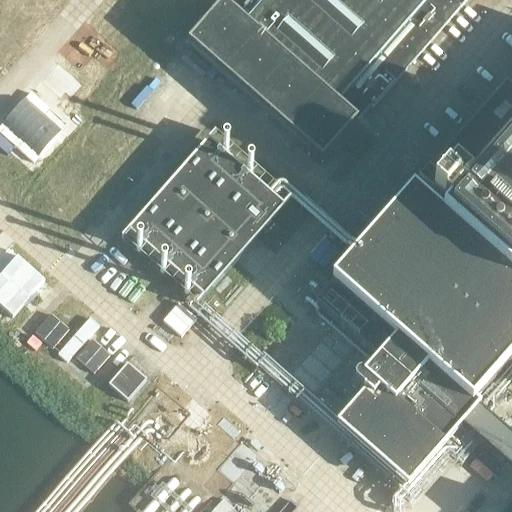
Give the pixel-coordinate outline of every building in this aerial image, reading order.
[(229,0),(223,7),(187,49),(294,142),(319,164),(321,166),(370,109),(373,111),(469,0),(229,0)] [(511,95),(505,90),(314,306),(378,362),(363,379),(362,378),(361,378),(360,378),(359,378),(358,378),(357,378),(356,379),(355,380),(354,381),(354,382),(354,383),(354,384),(354,385),(354,386),(355,387),(363,394),(362,394),(370,401),(346,428),(407,482),(511,362),(511,95)] [(208,144),(128,235),(203,301),(283,210),(208,144)] [(55,349),(71,330),(52,315),(36,334),(55,349)] [(116,354),(124,346),(104,328),(97,336),(116,354)] [(109,362),(116,354),(97,336),(89,345),(109,362)] [(101,370),(109,362),(89,345),(82,353),(101,370)] [(94,379),(101,370),(82,353),(74,361),(94,379)] [(86,387),(94,379),(74,361),(67,369),(86,387)] [(108,390),(126,405),(145,384),(127,368),(108,390)] [(511,435),(480,407),(465,423),(511,463),(511,435)] [(223,500),(212,511),(229,511),(232,508),(223,500)]
